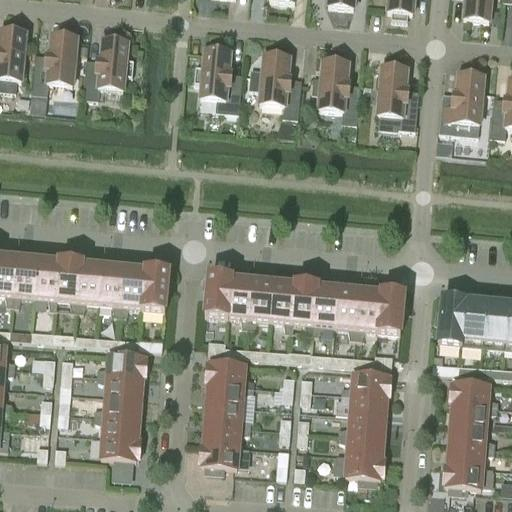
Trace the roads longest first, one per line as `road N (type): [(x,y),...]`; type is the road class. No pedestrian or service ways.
road 1 (residential): [(435,48),(0,7)]
road 2 (residential): [(173,510),(196,254)]
road 3 (residential): [(406,511),(418,276)]
road 4 (residential): [(418,276),(435,48)]
road 5 (residential): [(418,276),(196,254)]
road 6 (residential): [(196,254),(0,236)]
road 7 (residential): [(0,498),(173,510)]
